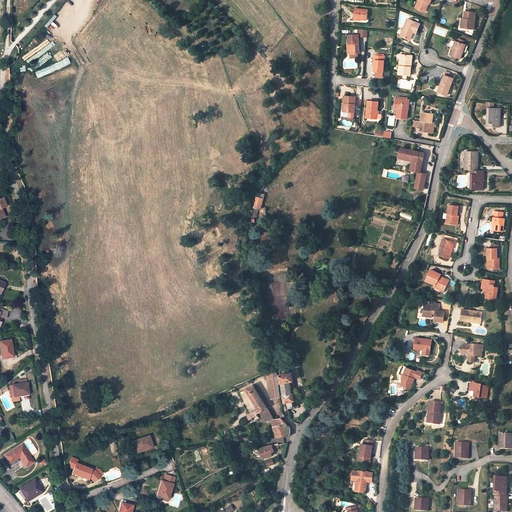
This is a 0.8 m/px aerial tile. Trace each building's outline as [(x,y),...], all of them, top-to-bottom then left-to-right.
[(425,2),(429,3),(430,0),(418,0),(415,7),(422,10),(425,2)] [(367,9),(354,8),(354,18),(366,19),(367,9)] [(465,11),(464,18),(463,27),(474,28),(475,17),(476,12),(465,11)] [(420,23),(410,19),(408,26),(405,25),(401,35),(409,38),(412,31),(413,31),(416,32),(420,23)] [(358,34),(348,35),(349,45),(349,53),(350,53),(358,53),(359,53),(358,34)] [(451,54),(460,58),(463,50),(466,44),(464,44),(458,41),(456,40),(453,46),(454,46),(451,54)] [(411,66),(408,66),(409,55),(401,54),(400,63),(398,74),(410,75),(411,66)] [(384,56),(375,55),(375,64),(374,71),(376,71),(383,71),(384,71),(384,56)] [(453,78),(444,75),(438,91),(447,94),(453,78)] [(344,103),(345,103),(344,111),(351,112),(355,112),(356,97),(344,96),(344,103)] [(407,99),(398,98),(396,98),(395,105),(398,105),(398,108),(397,117),(407,118),(409,100),(407,99)] [(367,100),(366,117),(377,118),(378,101),(367,100)] [(487,126),(499,127),(499,119),(498,119),(498,116),(500,116),(501,108),(488,108),(487,126)] [(430,131),(431,122),(432,122),(433,113),(422,112),(421,121),(421,122),(421,123),(420,130),(430,131)] [(419,173),(424,154),(400,148),(399,157),(414,160),(412,171),(419,173)] [(471,170),(477,170),(477,162),(476,162),(476,159),(478,159),(478,151),(466,151),(465,170),(471,170)] [(478,170),(477,170),(471,170),(471,189),(484,189),(484,182),(482,182),(482,178),(483,178),(483,170),(478,170)] [(419,173),(412,171),(408,186),(418,188),(421,173),(419,173)] [(261,208),(263,198),(256,196),(254,207),(261,208)] [(459,205),(450,203),(447,222),(455,223),(456,216),(457,217),(458,214),(459,205)] [(504,212),(495,211),(494,223),(495,223),(494,229),(504,230),(506,218),(504,218),(504,212)] [(444,246),(442,246),(441,250),(440,254),(451,257),(455,241),(446,238),(444,246)] [(489,248),(489,258),(491,258),(490,268),(500,268),(500,260),(498,260),(498,258),(499,258),(499,244),(492,244),(492,248),(489,248)] [(391,265),(394,268),(395,267),(399,261),(396,258),(391,265)] [(445,289),(450,280),(444,276),(443,278),(441,276),(441,275),(442,274),(433,269),(428,280),(436,284),(435,286),(440,288),(441,287),(445,289)] [(496,283),(496,280),(482,277),(482,281),(484,282),(486,282),(485,287),(485,292),(487,292),(487,296),(497,298),(499,286),(498,286),(495,285),(496,283)] [(440,303),(434,302),(434,304),(428,303),(428,306),(424,306),(422,315),(431,317),(432,313),(435,314),(434,318),(443,320),(444,310),(439,310),(440,303)] [(0,324),(1,322),(0,321),(0,316),(5,318),(8,311),(9,307),(2,305),(0,309),(0,324)] [(483,311),(464,307),(462,319),(470,321),(470,318),(475,319),(474,321),(481,323),(483,311)] [(414,348),(422,349),(423,347),(430,348),(431,339),(415,337),(414,348)] [(0,341),(0,350),(1,357),(6,356),(6,357),(12,356),(13,356),(12,352),(11,340),(0,341)] [(467,343),(459,349),(463,355),(467,355),(469,358),(469,362),(470,364),(473,365),(474,357),(482,358),(483,353),(484,353),(485,348),(468,345),(467,343)] [(407,366),(404,373),(405,373),(403,378),(402,378),(401,382),(403,383),(403,386),(410,387),(411,382),(412,382),(415,376),(420,379),(423,372),(418,369),(417,371),(407,366)] [(275,367),(265,371),(271,399),(280,398),(275,367)] [(294,400),(294,399),(293,394),(293,393),(292,393),(290,381),(293,380),(292,372),(280,374),(283,395),(287,408),(291,408),(293,406),(292,401),(294,400)] [(481,384),(481,383),(476,382),(476,383),(471,382),(469,389),(474,390),(473,395),(487,398),(488,386),(481,384)] [(27,383),(18,384),(12,385),(14,396),(19,395),(18,394),(28,393),(27,383)] [(273,419),(269,410),(267,407),(269,407),(261,394),(259,395),(255,387),(253,385),(246,388),(258,409),(249,413),(250,414),(248,415),(249,419),(253,418),(256,416),(258,415),(257,413),(260,412),(266,421),(272,420),(273,419)] [(431,401),(429,413),(431,414),(430,422),(440,424),(442,413),(440,412),(442,403),(431,401)] [(273,419),(272,420),(273,426),(279,425),(285,422),(281,418),(273,419)] [(279,425),(273,426),(276,438),(283,436),(289,436),(290,432),(290,427),(289,427),(285,422),(279,425)] [(511,449),(511,446),(511,441),(510,441),(510,438),(511,438),(511,433),(500,433),(499,448),(511,449)] [(148,435),(133,440),(136,450),(144,448),(145,450),(152,447),(148,435)] [(373,439),(364,438),(364,443),(360,442),(358,455),(359,455),(359,459),(369,461),(371,453),(370,452),(370,450),(371,450),(373,439)] [(469,443),(456,442),(455,458),(467,459),(467,450),(466,450),(466,447),(469,447),(469,443)] [(22,445),(5,455),(10,462),(19,456),(26,466),(33,462),(22,445)] [(259,448),(259,449),(261,453),(263,458),(269,456),(270,455),(272,455),(275,453),(274,451),(273,449),(271,445),(267,446),(265,446),(262,447),(260,448),(259,448)] [(417,447),(417,460),(427,460),(428,455),(426,455),(426,452),(429,452),(429,448),(417,447)] [(79,461),(75,470),(82,474),(83,470),(86,472),(85,473),(91,476),(91,475),(94,481),(101,478),(97,470),(94,471),(87,468),(88,466),(79,461)] [(362,493),(364,482),(369,483),(370,474),(366,473),(366,472),(355,471),(351,471),(349,480),(351,480),(353,481),(352,491),(362,493)] [(504,488),(504,484),(506,484),(507,477),(494,476),(493,495),(495,495),(505,495),(505,488),(504,488)] [(42,492),(34,479),(19,488),(26,498),(35,492),(37,495),(42,492)] [(159,488),(157,496),(167,499),(172,484),(160,480),(158,488),(159,488)] [(458,489),(458,506),(471,506),(471,502),(469,502),(469,498),(470,498),(470,490),(458,489)] [(27,501),(37,495),(35,492),(26,498),(27,501)] [(505,500),(506,500),(506,495),(505,495),(495,495),(494,511),(507,511),(507,504),(505,504),(505,500)] [(415,510),(428,511),(428,506),(426,506),(426,503),(427,503),(427,499),(415,498),(415,510)] [(120,502),(118,510),(120,510),(119,511),(130,511),(132,505),(120,502)]
